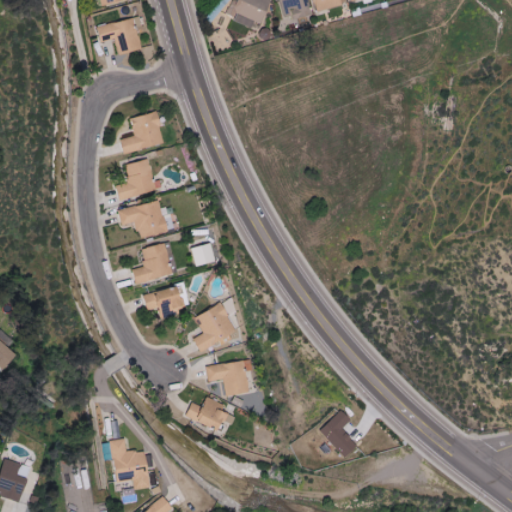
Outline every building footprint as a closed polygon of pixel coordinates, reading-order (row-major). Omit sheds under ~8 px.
[(266,0),(252,0),(236,0),(237,24),(254,24),(254,23),(267,22),(266,0)] [(312,0),(299,0),(282,0),(282,13),(295,13),(295,24),(309,24),(309,16),(312,16),(312,0)] [(342,0),(331,0),(317,0),(318,9),(343,8),(342,0)] [(99,26),(102,41),(116,38),(119,54),(141,50),(136,19),(99,26)] [(443,101),(436,100),(433,103),(430,122),(433,122),(434,117),(439,117),(438,121),(443,122),(443,129),(454,130),(458,95),(451,94),(453,73),(452,72),(449,77),(446,102),(443,101)] [(125,153),(166,144),(158,112),(132,118),(136,136),(122,139),(125,153)] [(163,190),(161,179),(155,180),(150,159),(127,165),(131,184),(118,187),(120,199),(163,190)] [(139,238),(172,232),(168,207),(161,208),(160,202),(119,209),(122,225),(136,223),(139,238)] [(134,269),(135,282),(170,277),(166,244),(142,248),(144,268),(134,269)] [(216,262),(212,244),(190,248),(193,267),(216,262)] [(161,319),(184,315),(179,288),(145,295),(148,311),(159,309),(161,319)] [(195,339),(202,352),(237,332),(221,303),(196,318),(205,333),(195,339)] [(0,364),(6,370),(19,354),(0,338),(0,364)] [(250,393),(246,368),(252,367),(251,360),(207,367),(210,382),(224,379),(227,396),(250,393)] [(228,405),(207,399),(205,408),(191,404),(187,418),(221,429),(228,405)] [(359,446),(343,428),(352,420),(343,411),(321,430),(345,458),(359,446)] [(116,481),(133,480),(134,489),(150,488),(148,451),(127,452),(126,439),(114,440),(116,481)] [(22,464),(6,459),(0,478),(0,495),(22,502),(29,479),(18,476),(22,464)] [(67,488),(90,484),(88,466),(64,470),(67,488)] [(168,511),(173,508),(164,497),(145,511),(168,511)]
